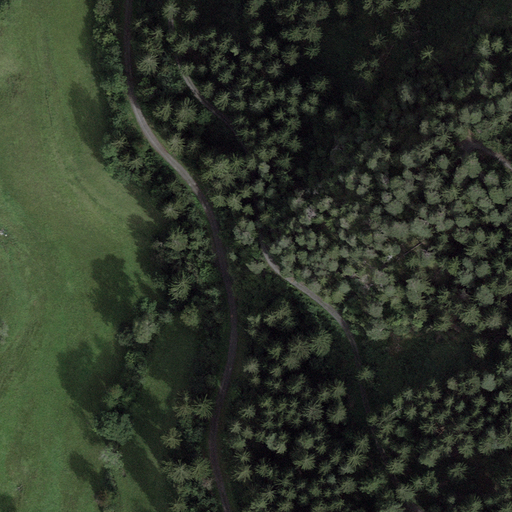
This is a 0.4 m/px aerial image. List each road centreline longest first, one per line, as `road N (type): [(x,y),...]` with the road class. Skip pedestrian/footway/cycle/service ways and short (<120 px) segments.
road 1 (track): [(171,0),(170,31),(183,73),(244,145),(267,258),(352,340),(367,426),(414,511)]
road 2 (track): [(225,511),(211,432),(232,307),(209,211),(136,118),(129,0)]
road 3 (track): [(511,167),(477,143),(464,148),(511,211)]
